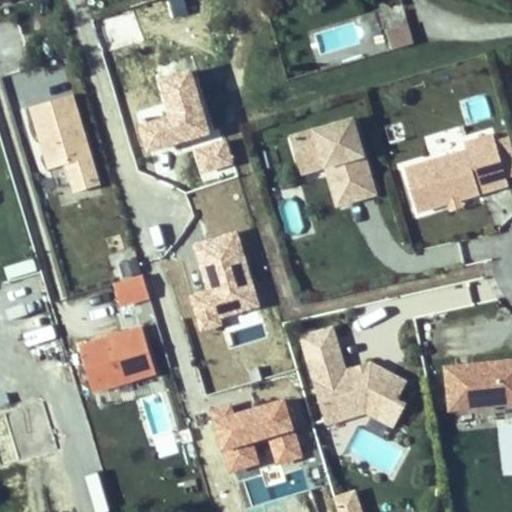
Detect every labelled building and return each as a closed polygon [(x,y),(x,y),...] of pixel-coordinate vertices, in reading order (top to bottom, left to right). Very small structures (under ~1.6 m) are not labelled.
[(43,11),(30,15),(32,24),(34,31),(48,27),(43,11)] [(18,27),(32,24),(30,15),(16,19),(18,27)] [(173,17),(154,22),(161,46),(180,41),(173,17)] [(392,51),(414,45),(408,24),(386,30),(392,51)] [(28,108),(46,174),(58,171),(67,202),(102,192),(75,94),(28,108)] [(345,202),(376,193),(354,118),(292,135),(300,162),(323,155),(332,160),(345,202)] [(449,201),(460,198),(508,183),(493,133),(463,143),(466,155),(406,172),(417,210),(449,201)] [(338,204),(345,202),(332,160),(323,155),(300,162),(303,171),(326,165),(338,204)] [(460,198),(449,201),(452,210),(462,207),(460,198)] [(282,232),(300,232),(300,200),(282,200),(282,232)] [(33,265),(10,272),(16,289),(39,281),(33,265)] [(142,276),(112,286),(120,310),(150,300),(142,276)] [(16,310),(43,302),(39,288),(11,297),(16,310)] [(76,346),(93,397),(157,375),(140,324),(76,346)] [(334,327),(298,337),(325,433),(404,411),(392,366),(348,378),(334,327)] [(511,409),(511,360),(443,366),(447,414),(511,409)] [(0,436),(17,431),(0,375),(0,453),(4,452),(0,438),(0,436)] [(109,511),(91,454),(78,459),(95,511),(109,511)] [(334,496),(337,511),(362,511),(358,491),(334,496)]
